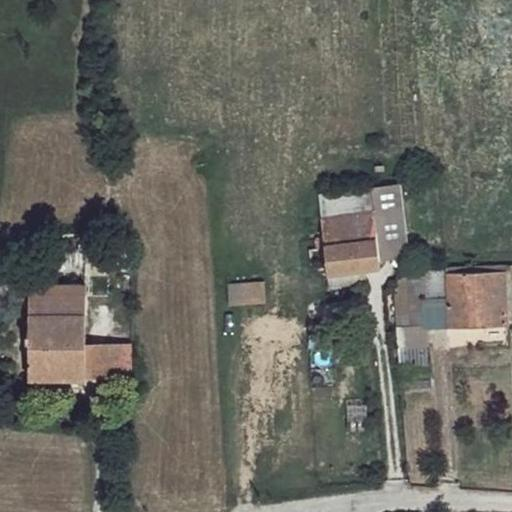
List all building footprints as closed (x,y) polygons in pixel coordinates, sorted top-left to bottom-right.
[(376,218),(323,221),(330,272),(383,265),(376,218)] [(506,271),(451,274),(453,328),(508,325),(506,271)] [(71,283),(36,282),(35,317),(68,320),(71,283)] [(87,284),(71,283),(68,320),(85,322),(87,284)] [(265,286),(231,285),(233,304),(267,305),(265,286)] [(68,320),(35,317),(28,377),(84,379),(85,322),(68,320)] [(129,349),(109,349),(107,378),(128,381),(129,349)]
